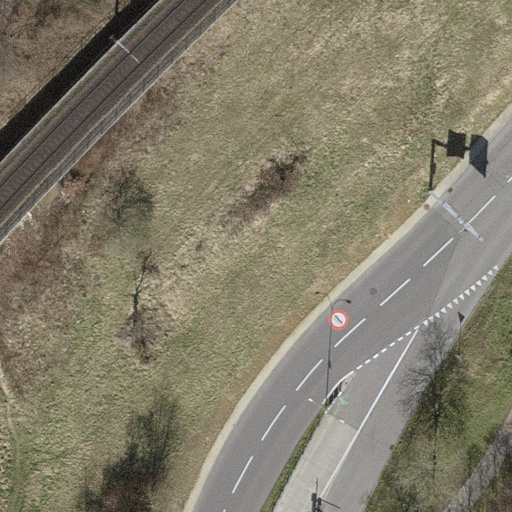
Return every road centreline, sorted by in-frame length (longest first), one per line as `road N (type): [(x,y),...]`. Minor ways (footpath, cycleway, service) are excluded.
road 1 (tertiary): [(234,511),(316,385),(412,271)]
road 2 (unclassified): [(412,271),(397,362),(339,511)]
road 3 (tertiary): [(511,175),(412,271)]
